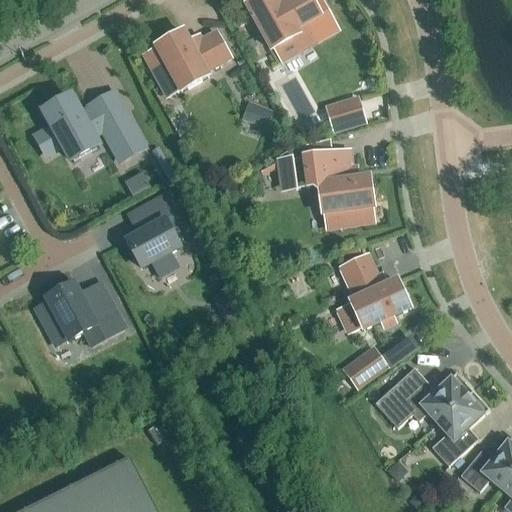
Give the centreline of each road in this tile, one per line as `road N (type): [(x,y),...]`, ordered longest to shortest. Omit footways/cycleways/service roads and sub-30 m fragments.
road 1 (residential): [(511,357),(483,317),(461,258),(444,142)]
road 2 (residential): [(444,142),(420,0)]
